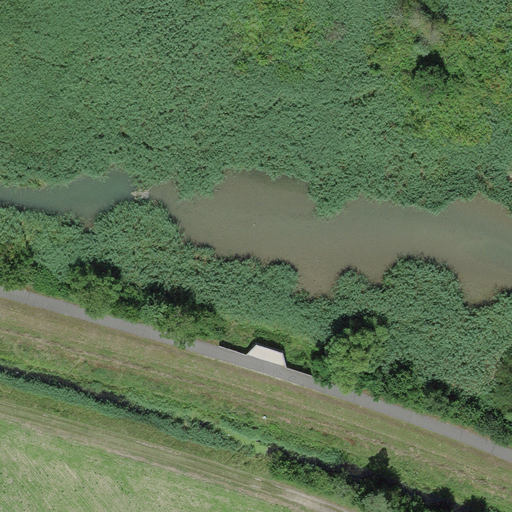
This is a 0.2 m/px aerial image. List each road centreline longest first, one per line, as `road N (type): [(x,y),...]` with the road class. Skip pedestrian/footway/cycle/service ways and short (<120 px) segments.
road 1 (track): [(0,288),(154,330),(511,455)]
road 2 (track): [(334,511),(0,407)]
